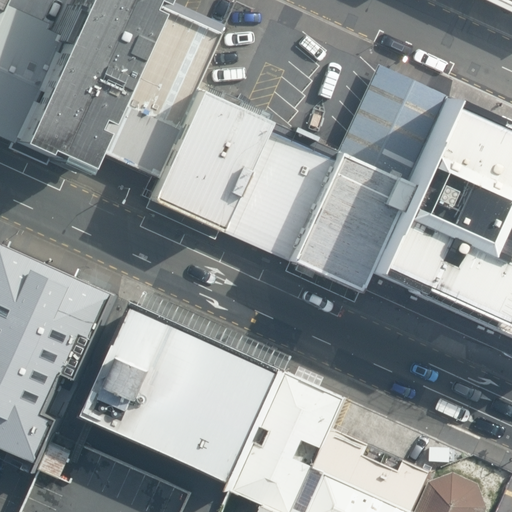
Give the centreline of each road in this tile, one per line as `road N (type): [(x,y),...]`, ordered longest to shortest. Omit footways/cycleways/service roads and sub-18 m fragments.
road 1 (trunk): [(0,192),(511,423)]
road 2 (unclassified): [(362,0),(511,69)]
